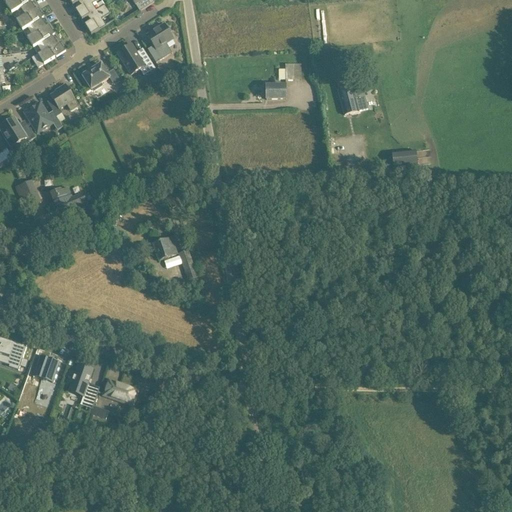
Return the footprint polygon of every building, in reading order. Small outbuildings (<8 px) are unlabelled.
[(3,0),(12,14),(31,2),(34,0),(33,0),(3,0)] [(82,7),(76,11),(82,21),(88,17),(97,12),(97,11),(93,5),(100,0),(82,0),(79,2),(82,7)] [(132,0),(140,12),(154,3),(152,0),(132,0)] [(31,2),(12,14),(23,31),(42,19),(44,18),(39,8),(36,10),(31,2)] [(91,22),(85,26),(91,36),(106,26),(102,19),(111,14),(105,6),(97,11),(97,12),(88,17),(91,22)] [(23,31),(34,48),(53,36),(55,35),(49,25),(47,27),(42,19),(23,31)] [(165,27),(165,25),(147,36),(154,47),(148,51),(156,64),(168,57),(166,54),(171,51),(166,44),(174,40),(170,33),(171,32),(167,26),(165,27)] [(58,44),(53,36),(34,48),(38,55),(44,65),(55,59),(54,58),(56,57),(57,58),(66,52),(60,43),(58,44)] [(118,55),(131,76),(140,70),(144,76),(155,69),(143,50),(137,54),(132,46),(118,55)] [(38,69),(44,65),(38,55),(32,59),(38,69)] [(10,72),(15,69),(14,66),(12,64),(6,67),(10,72)] [(121,82),(114,71),(108,75),(102,65),(83,77),(84,78),(81,80),(86,87),(88,86),(92,91),(110,79),(115,86),(121,82)] [(302,81),(302,65),(285,65),(286,81),(294,81),(302,81)] [(163,83),(160,77),(155,80),(158,86),(163,83)] [(339,90),(345,116),(359,113),(369,110),(362,86),(352,88),(352,87),(351,88),(349,81),(339,84),(340,90),(339,90)] [(53,112),(57,118),(62,114),(60,110),(67,106),(71,112),(79,107),(75,100),(66,86),(60,89),(60,91),(51,97),(53,100),(47,103),(53,112)] [(286,100),(286,95),(286,86),(266,87),(267,100),(286,100)] [(48,115),(42,106),(40,103),(24,114),(37,135),(53,125),(57,131),(63,128),(57,118),(53,112),(48,115)] [(22,130),(15,119),(13,121),(11,120),(8,122),(7,124),(0,128),(0,131),(14,153),(36,139),(27,126),(22,130)] [(0,155),(3,153),(8,150),(2,140),(0,140),(0,155)] [(416,152),(392,155),(394,169),(418,167),(416,152)] [(0,163),(3,168),(4,167),(11,163),(7,157),(0,161),(0,160),(0,163)] [(29,209),(42,203),(33,182),(20,187),(29,209)] [(61,188),(48,195),(58,216),(59,215),(60,217),(59,218),(62,224),(69,221),(66,214),(66,215),(65,213),(75,208),(77,211),(88,206),(83,194),(72,199),(68,188),(62,190),(61,188)] [(155,212),(153,206),(166,201),(163,193),(141,200),(146,215),(155,212)] [(171,239),(154,245),(159,262),(173,257),(170,250),(175,248),(171,239)] [(189,250),(179,254),(186,275),(188,282),(198,278),(189,250)] [(156,277),(154,272),(147,274),(149,280),(156,277)] [(0,353),(12,358),(11,363),(20,366),(18,370),(19,371),(27,348),(26,348),(0,339),(0,353)] [(41,356),(34,377),(53,383),(60,363),(41,356)] [(83,397),(80,406),(92,410),(100,389),(88,385),(93,372),(78,366),(69,392),(70,392),(75,394),(78,395),(83,397)] [(109,381),(103,397),(133,407),(138,392),(127,388),(127,387),(126,388),(120,386),(120,385),(109,381)] [(51,407),(53,399),(37,395),(35,403),(51,407)] [(7,398),(0,403),(0,414),(12,405),(7,398)] [(97,417),(100,410),(95,408),(92,415),(97,417)]
